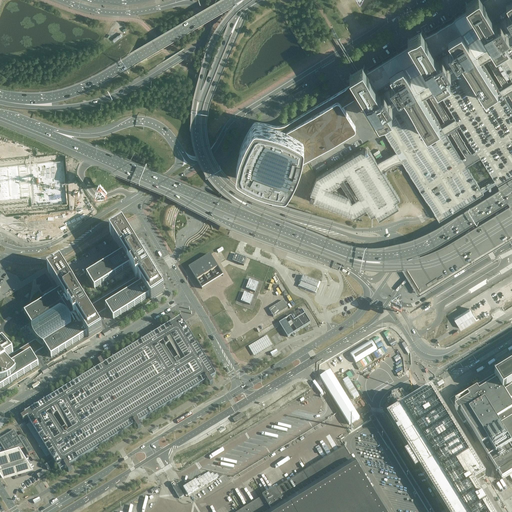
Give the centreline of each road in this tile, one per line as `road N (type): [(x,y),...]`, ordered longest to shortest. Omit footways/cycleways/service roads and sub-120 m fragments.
road 1 (tertiary): [(382,229),(349,229),(240,189),(209,152),(208,100),(242,16),(265,0)]
road 2 (tertiary): [(201,162),(234,117),(423,0)]
road 3 (trunk): [(227,0),(78,92),(15,99)]
road 4 (trunk): [(210,23),(187,52),(103,100),(51,107),(15,99)]
road 5 (unclassified): [(0,409),(188,293)]
road 6 (primary): [(162,180),(205,210),(357,276)]
road 7 (primary): [(348,253),(379,263),(439,258),(511,215)]
road 8 (tertiary): [(219,185),(294,218),(383,238)]
road 9 (unknown): [(55,403),(72,429),(79,425),(73,408),(159,359),(153,344)]
road 10 (primary): [(348,253),(418,250),(506,198)]
road 11 (tertiary): [(255,0),(229,27),(196,131)]
road 12 (primary): [(245,0),(214,36),(196,131)]
road 13 (tertiary): [(6,257),(59,253),(134,203)]
road 14 (primary): [(51,135),(147,122),(178,150)]
road 15 (tertiary): [(130,196),(44,247),(9,246)]
road 16 (tertiary): [(354,318),(244,386)]
road 17 (tertiary): [(258,393),(368,326)]
road 18 (tertiary): [(144,446),(40,511)]
road 19 (tertiary): [(511,185),(407,246)]
